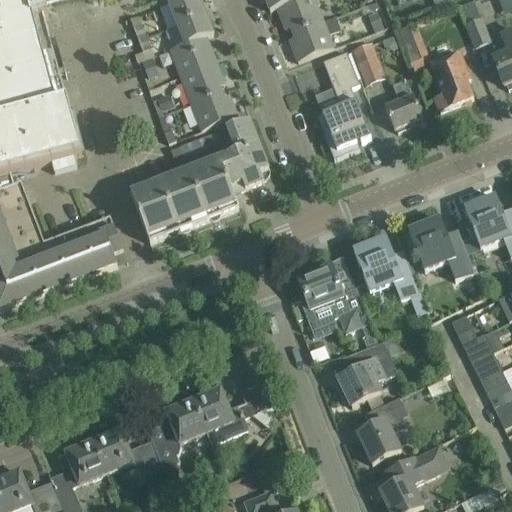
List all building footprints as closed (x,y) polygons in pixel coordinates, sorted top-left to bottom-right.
[(0,0),(0,194),(15,189),(13,183),(36,177),(35,172),(53,167),(55,177),(78,171),(76,161),(83,159),(81,152),(85,151),(74,112),(70,113),(62,83),(68,81),(57,42),(51,44),(45,20),(49,19),(44,0),(0,0)] [(176,29),(212,15),(208,7),(203,9),(199,0),(189,0),(160,11),(168,32),(176,29)] [(271,15),(278,12),(298,4),(296,0),(258,0),(261,5),(266,3),(271,15)] [(289,26),(293,37),(323,26),(313,0),(308,0),(298,4),(278,12),(284,28),(289,26)] [(450,0),(431,0),(437,11),(453,4),(450,0)] [(511,0),(498,0),(504,15),(511,12),(511,0)] [(473,4),(458,10),(476,52),(491,46),(473,4)] [(171,55),(207,41),(214,38),(210,26),(215,24),(212,15),(176,29),(184,49),(171,54),(171,55)] [(323,26),(293,37),(297,48),(292,49),(299,66),(334,52),(329,39),(343,33),(337,20),(323,26)] [(142,28),(134,32),(139,43),(147,40),(142,28)] [(511,36),(502,41),(509,57),(494,64),(505,90),(507,89),(509,94),(511,93),(511,36)] [(395,38),(384,43),(386,51),(394,54),(400,51),(395,38)] [(151,52),(147,40),(139,43),(143,55),(151,52)] [(171,55),(182,81),(218,68),(207,41),(171,55)] [(354,56),(367,91),(384,84),(371,50),(354,56)] [(323,119),(318,121),(335,164),(360,154),(358,148),(372,143),(352,93),(360,89),(348,57),(324,67),(335,93),(342,111),(323,119)] [(459,57),(431,69),(443,99),(435,102),(441,116),(474,102),(468,85),(470,84),(459,57)] [(182,81),(192,108),(223,96),(219,85),(224,83),(218,68),(182,81)] [(386,113),(388,116),(395,135),(424,123),(415,101),(413,102),(406,85),(392,91),(399,108),(386,113)] [(223,96),(192,108),(203,135),(239,121),(232,105),(227,107),(223,96)] [(251,124),(228,133),(237,157),(132,197),(151,247),(239,213),(234,198),(265,186),(262,177),(270,174),(251,124)] [(173,134),(165,137),(170,148),(177,145),(173,134)] [(223,145),(219,136),(172,154),(179,172),(188,169),(185,159),(223,145)] [(0,264),(45,247),(22,186),(15,189),(0,194),(0,264)] [(511,222),(506,225),(497,200),(465,213),(482,255),(505,246),(511,263),(511,222)] [(45,247),(0,264),(0,314),(118,270),(114,261),(124,257),(111,222),(45,247)] [(409,235),(417,253),(426,277),(449,268),(456,286),(476,278),(461,241),(460,242),(461,242),(450,246),(441,222),(409,235)] [(401,307),(413,303),(419,321),(428,317),(422,299),(407,262),(406,263),(407,264),(397,268),(387,243),(355,256),(362,273),(360,274),(363,281),(365,281),(372,298),(394,289),(401,307)] [(368,353),(379,348),(354,284),(340,290),(332,271),(300,284),(306,299),(305,299),(306,302),(302,303),(314,332),(340,321),(346,337),(363,330),(368,342),(365,343),(368,353)] [(511,297),(511,298),(500,303),(511,325),(511,297)] [(297,305),(292,307),(298,324),(303,323),(297,305)] [(467,319),(452,326),(456,334),(458,338),(464,349),(478,342),(467,319)] [(431,338),(427,330),(419,334),(423,342),(431,338)] [(484,339),(464,349),(473,368),(494,357),(484,339)] [(357,375),(339,383),(353,411),(371,402),(380,398),(375,388),(398,377),(391,362),(400,358),(393,344),(384,348),(383,346),(379,348),(369,353),(363,356),(369,369),(357,375)] [(494,357),(473,368),(482,386),(502,375),(494,357)] [(502,375),(482,386),(491,404),(511,393),(502,375)] [(222,394),(193,406),(207,438),(208,438),(213,449),(249,434),(245,423),(260,417),(279,410),(271,385),(241,395),(246,407),(230,414),(222,394)] [(511,394),(511,393),(491,404),(500,423),(511,416),(511,394)] [(409,419),(400,402),(365,419),(372,432),(358,438),(373,469),(400,456),(392,439),(407,432),(402,422),(409,419)] [(176,436),(151,446),(157,459),(158,459),(163,471),(164,474),(182,466),(179,459),(180,458),(183,449),(183,448),(207,438),(193,406),(168,416),(176,436)] [(511,429),(511,416),(500,423),(505,433),(511,429)] [(157,459),(151,446),(129,455),(121,435),(93,447),(106,480),(144,464),(146,470),(157,473),(163,471),(158,459),(157,459)] [(80,511),(73,493),(106,480),(93,447),(67,457),(75,477),(51,487),(60,511),(80,511)] [(414,464),(413,462),(402,468),(384,476),(391,490),(381,496),(388,511),(423,511),(414,491),(449,473),(439,452),(414,464)] [(21,476),(0,485),(0,505),(2,511),(27,511),(34,509),(34,511),(60,511),(51,487),(29,496),(21,476)] [(279,511),(273,496),(246,507),(247,511),(279,511)] [(168,498),(160,501),(163,510),(171,506),(168,498)]
